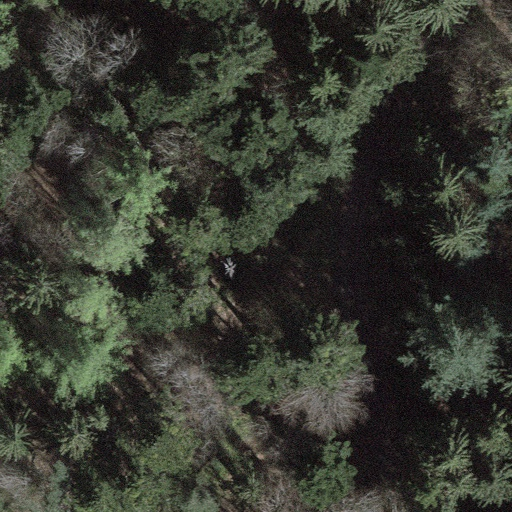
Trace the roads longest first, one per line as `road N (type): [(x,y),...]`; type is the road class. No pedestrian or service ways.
road 1 (track): [(476,0),(341,182),(395,511)]
road 2 (track): [(108,511),(341,182)]
